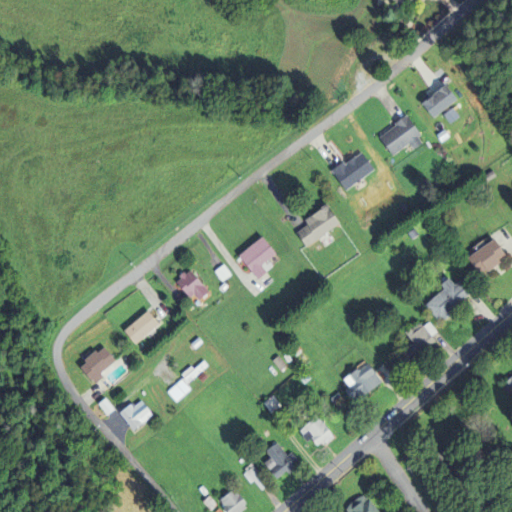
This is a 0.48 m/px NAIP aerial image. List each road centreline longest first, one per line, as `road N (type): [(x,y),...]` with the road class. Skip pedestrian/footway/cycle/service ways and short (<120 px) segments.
road 1 (residential): [(61,376),(57,346),(72,324),(334,116)]
road 2 (tertiary): [(283,511),(511,314)]
road 3 (residential): [(334,116),(479,0)]
road 4 (residential): [(155,486),(61,376)]
